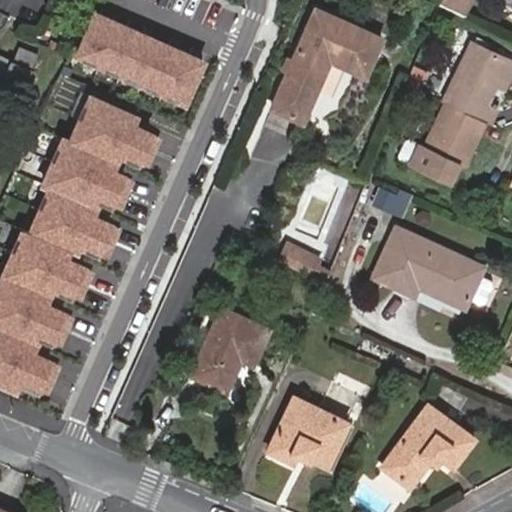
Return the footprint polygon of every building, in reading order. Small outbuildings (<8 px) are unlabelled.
[(458,21),(471,0),(440,0),(434,10),(458,21)] [(208,59),(94,9),(73,56),(186,107),(208,59)] [(277,100),(308,114),(332,61),(366,77),(383,39),(317,9),(277,100)] [(467,44),(437,103),(440,104),(478,123),(483,125),(491,110),(481,105),(490,86),(503,61),(467,44)] [(503,61),(490,86),(497,89),(510,65),(503,61)] [(5,78),(30,91),(37,71),(13,62),(5,78)] [(143,114),(89,90),(68,137),(61,134),(37,187),(45,190),(27,229),(18,225),(0,265),(0,389),(43,408),(165,135),(135,122),(143,114)] [(305,121),(308,114),(277,100),(275,106),(305,121)] [(456,167),(478,123),(440,104),(417,147),(412,145),(402,166),(439,185),(450,164),(456,167)] [(394,162),(402,166),(412,145),(401,140),(396,142),(390,156),(394,162)] [(368,204),(406,220),(417,195),(379,178),(368,204)] [(482,266),(398,226),(373,278),(413,297),(418,288),(463,308),(479,274),(482,266)] [(285,239),(278,262),(315,273),(322,251),(285,239)] [(485,301),(493,284),(491,280),(479,274),(469,297),(481,302),(485,301)] [(268,329),(221,307),(192,373),(226,389),(242,359),(252,363),(268,329)] [(296,448),(312,456),(330,464),(349,422),(294,397),(270,451),(290,460),(294,453),(296,448)] [(435,452),(441,456),(454,465),(474,435),(426,402),(383,466),(412,486),(430,459),(435,452)] [(310,461),(312,456),(296,448),(294,453),(310,461)] [(436,463),(441,456),(435,452),(430,459),(436,463)]
